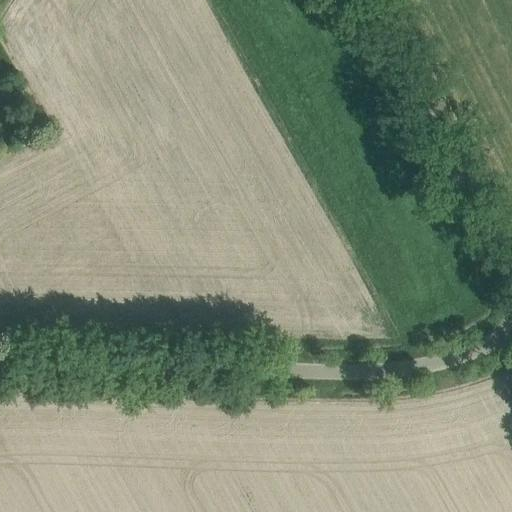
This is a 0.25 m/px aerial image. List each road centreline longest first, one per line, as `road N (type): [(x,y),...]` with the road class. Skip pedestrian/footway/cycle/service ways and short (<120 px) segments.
road 1 (unclassified): [(0,361),(350,373),(433,363),(511,336)]
road 2 (unclassified): [(511,278),(376,0)]
